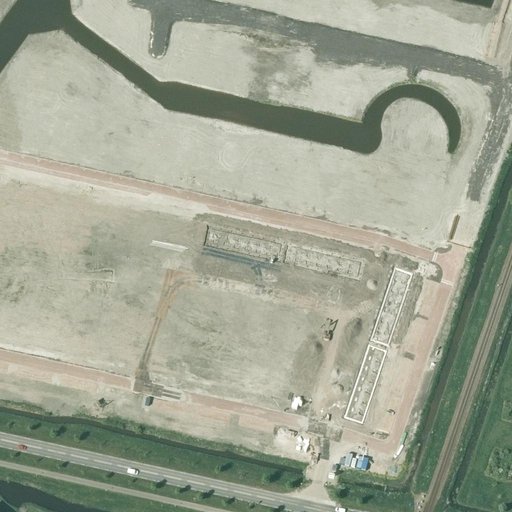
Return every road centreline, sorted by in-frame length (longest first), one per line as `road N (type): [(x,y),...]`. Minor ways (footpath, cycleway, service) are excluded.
road 1 (residential): [(0,356),(390,450),(453,264)]
road 2 (residential): [(0,156),(370,237),(453,264)]
road 3 (residential): [(511,82),(162,1)]
road 4 (primary): [(325,511),(0,439)]
road 5 (residential): [(453,264),(511,84)]
